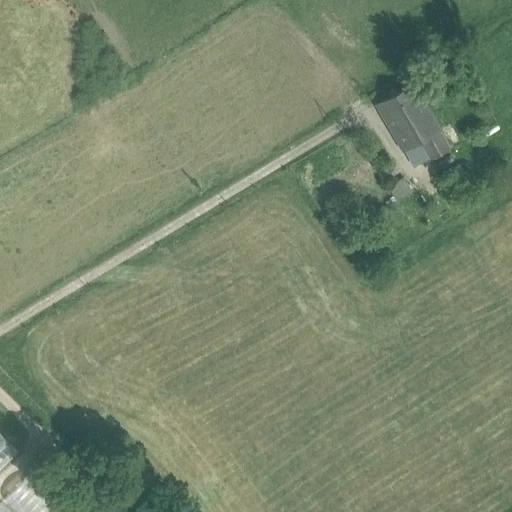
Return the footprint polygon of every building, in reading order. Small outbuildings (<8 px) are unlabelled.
[(412,85),(378,105),(403,149),(417,141),(438,129),(412,85)] [(438,129),(417,141),(429,160),(449,147),(438,129)] [(403,179),(388,188),(396,200),(410,190),(403,179)] [(0,470),(18,452),(0,433),(0,470)] [(0,499),(0,511),(56,511),(21,478),(0,499)]
